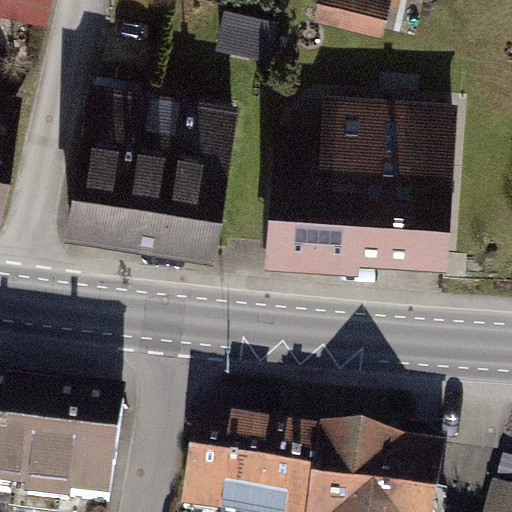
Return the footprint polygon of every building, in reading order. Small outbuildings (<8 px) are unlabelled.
[(392,0),(319,0),(317,14),(385,32),(392,0)] [(235,92),(89,74),(71,229),(216,247),(235,92)] [(0,210),(4,211),(27,81),(0,75),(0,210)] [(326,135),(278,133),(273,243),(451,251),(457,101),(381,97),(327,95),(326,135)] [(127,398),(0,381),(0,492),(109,508),(127,398)] [(310,511),(322,430),(197,413),(183,511),(310,511)] [(442,511),(452,449),(322,430),(310,511),(442,511)] [(511,511),(511,487),(504,486),(496,511),(511,511)]
